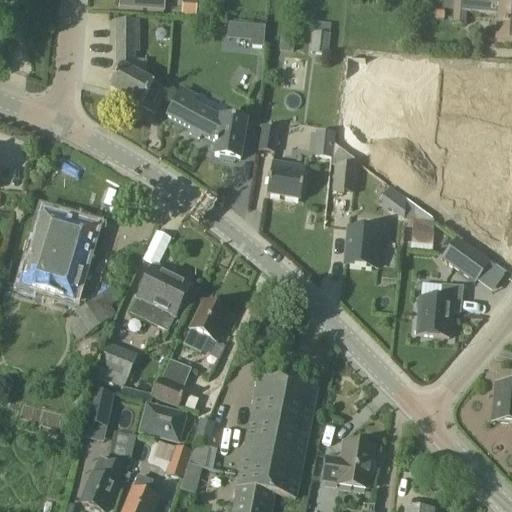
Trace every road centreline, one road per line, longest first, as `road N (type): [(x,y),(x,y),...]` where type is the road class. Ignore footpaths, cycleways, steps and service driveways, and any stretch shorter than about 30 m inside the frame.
road 1 (tertiary): [(425,418),(227,230),(165,184),(55,124)]
road 2 (residential): [(425,418),(511,313)]
road 3 (tertiary): [(509,511),(425,418)]
road 4 (residential): [(55,124),(69,0)]
